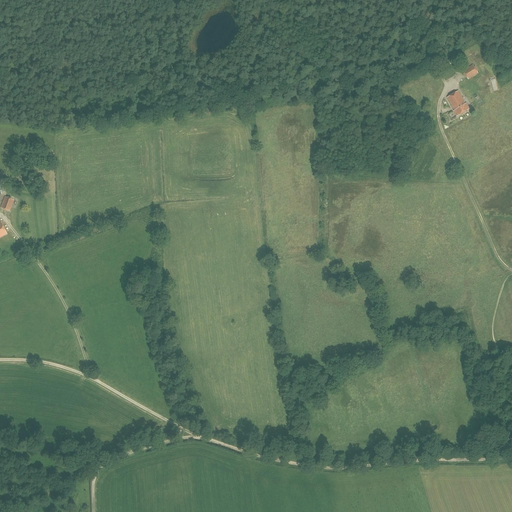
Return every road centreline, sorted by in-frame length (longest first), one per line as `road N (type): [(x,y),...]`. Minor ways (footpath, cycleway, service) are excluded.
road 1 (track): [(94,511),(99,468),(178,438),(199,435),(328,467),(435,459)]
road 2 (track): [(199,435),(75,370),(0,359)]
road 3 (track): [(511,269),(500,260),(442,131)]
road 4 (track): [(96,379),(64,303),(30,250)]
